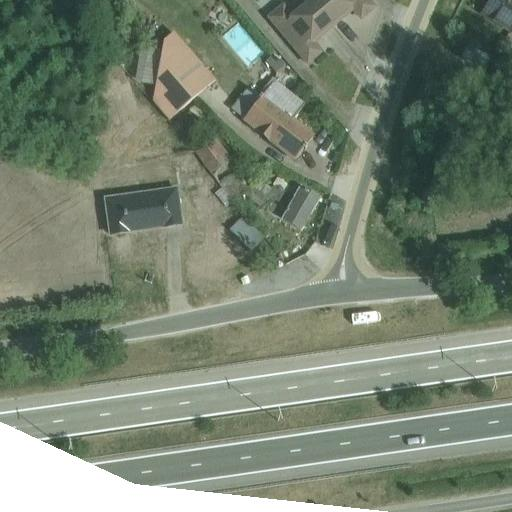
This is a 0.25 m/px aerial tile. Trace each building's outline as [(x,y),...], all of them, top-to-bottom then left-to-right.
[(283,5),(267,19),(307,64),(320,53),(311,41),(319,35),(321,37),(332,27),(310,0),(306,0),(291,14),(283,5)] [(310,0),(332,27),(344,17),(342,14),(350,8),(360,20),(374,8),(367,0),(310,0)] [(511,0),(490,0),(481,14),(511,33),(511,0)] [(162,41),(150,101),(164,117),(168,121),(192,100),(214,80),(172,32),(162,41)] [(467,47),(460,59),(482,71),(489,60),(467,47)] [(247,88),(230,109),(294,161),(301,153),(302,151),(304,152),(306,149),(304,147),(313,138),(293,120),(304,105),(274,81),(260,98),(247,88)] [(196,105),(174,125),(184,136),(206,117),(196,105)] [(214,138),(194,153),(212,176),(232,161),(214,138)] [(235,175),(221,185),(233,203),(245,195),(255,204),(258,206),(260,208),(263,204),(247,192),(241,183),(235,175)] [(247,175),(241,178),(241,183),(247,192),(263,204),(260,208),(267,213),(279,192),(272,187),(271,189),(257,181),(254,186),(247,175)] [(279,192),(267,213),(300,232),(318,200),(278,177),(272,187),(279,192)] [(176,188),(104,198),(110,236),(128,233),(128,231),(162,226),(162,228),(181,225),(176,188)] [(242,217),(229,230),(248,249),(261,236),(242,217)]
